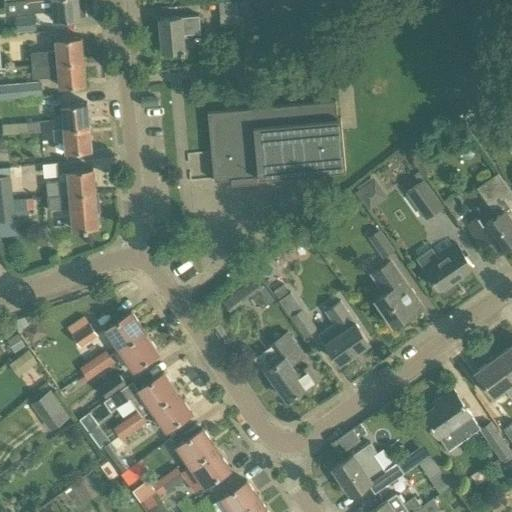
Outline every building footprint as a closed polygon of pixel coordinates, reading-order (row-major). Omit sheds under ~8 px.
[(21,0),(22,9),(42,8),(42,10),(53,9),(54,20),(80,18),(78,0),(21,0)] [(222,41),(240,40),(236,0),(218,2),(222,41)] [(17,32),(36,30),(35,15),(15,17),(17,32)] [(200,32),(198,16),(182,17),(182,16),(158,18),(161,52),(185,50),(184,34),(200,32)] [(31,65),(83,60),(81,36),(56,38),(57,49),(30,52),(31,65)] [(83,60),(31,65),(33,78),(59,76),(60,87),(85,85),(83,60)] [(20,97),(42,95),(40,81),(19,83),(20,97)] [(487,94),(469,106),(478,119),(496,106),(487,94)] [(338,117),(337,99),(208,111),(214,180),(231,179),(232,184),(258,181),(257,176),(346,168),(342,117),(338,117)] [(41,130),(89,126),(87,101),(61,104),(62,116),(52,117),(52,120),(40,121),(41,130)] [(89,126),(41,130),(42,140),(54,139),(54,141),(65,140),(66,153),(92,150),(89,126)] [(190,176),(210,175),(209,150),(189,151),(190,176)] [(0,167),(0,175),(10,174),(9,167),(0,167)] [(47,196),(95,192),(93,167),(67,169),(68,182),(59,183),(59,181),(46,183),(47,196)] [(511,242),(511,220),(505,210),(510,207),(504,198),(511,192),(498,172),(476,187),(496,215),(484,223),(479,216),(468,223),(483,245),(492,238),(500,250),(511,242)] [(0,200),(13,199),(10,174),(0,175),(0,200)] [(372,180),(370,178),(357,187),(358,189),(356,191),(369,210),(388,196),(375,178),(372,180)] [(425,219),(443,206),(424,178),(406,191),(425,219)] [(95,192),(47,196),(48,209),(71,207),(72,228),(84,227),(84,230),(88,229),(88,227),(98,226),(95,192)] [(13,199),(0,200),(0,220),(15,219),(13,199)] [(383,257),(394,249),(379,228),(368,236),(383,257)] [(473,266),(458,244),(438,257),(431,247),(416,258),(438,290),(442,287),(444,290),(459,279),(458,277),(473,266)] [(393,325),(421,306),(390,261),(371,274),(384,293),(375,300),(393,325)] [(253,276),(252,274),(233,289),(235,291),(222,301),(230,312),(262,286),(254,275),(253,276)] [(339,363),(369,342),(340,299),(325,310),(333,322),(319,333),(339,363)] [(304,337),(317,329),(302,308),(290,317),(304,337)] [(119,349),(145,331),(132,310),(105,329),(119,349)] [(20,332),(22,330),(38,318),(34,313),(13,320),(20,332)] [(81,346),(98,334),(90,323),(73,334),(81,346)] [(145,331),(119,349),(132,370),(159,351),(145,331)] [(297,371),(292,363),(304,355),(288,331),(270,344),(280,359),(265,369),(286,400),(307,385),(318,378),(308,363),(297,371)] [(25,345),(17,333),(6,340),(14,352),(25,345)] [(511,344),(498,355),(511,374),(511,344)] [(19,376),(37,362),(27,349),(9,363),(19,376)] [(93,358),(101,370),(113,361),(105,349),(93,358)] [(511,374),(498,355),(475,372),(493,396),(504,388),(511,398),(511,374)] [(82,383),(101,370),(93,358),(80,367),(85,374),(79,378),(82,383)] [(151,409),(178,391),(164,371),(138,389),(151,409)] [(106,398),(125,384),(117,373),(98,387),(106,398)] [(461,441),(480,428),(453,388),(441,396),(443,399),(423,414),(439,437),(452,428),(461,441)] [(178,391),(151,409),(165,430),(192,412),(178,391)] [(60,402),(40,417),(50,430),(69,415),(60,402)] [(88,410),(79,417),(97,443),(107,436),(88,410)] [(125,419),(133,430),(146,421),(138,410),(125,419)] [(121,439),(133,430),(125,419),(113,428),(121,439)] [(503,462),(511,456),(511,451),(491,421),(480,428),(501,460),(502,459),(503,462)] [(511,441),(511,422),(503,429),(511,441)] [(190,466),(217,447),(203,427),(176,445),(190,466)] [(337,438),(345,450),(360,440),(352,428),(337,438)] [(418,443),(412,435),(394,448),(399,456),(418,443)] [(110,441),(103,446),(121,471),(129,465),(110,441)] [(376,452),(370,442),(332,467),(351,494),(368,483),(374,493),(403,473),(396,462),(385,470),(374,453),(376,452)] [(217,447),(190,466),(204,486),(230,468),(217,447)] [(439,492),(452,483),(433,454),(420,463),(439,492)] [(164,475),(172,487),(184,478),(177,467),(164,475)] [(159,495),(172,487),(164,475),(152,484),(159,495)] [(229,511),(243,511),(261,500),(247,479),(220,498),(229,511)] [(132,491),(139,501),(151,493),(144,483),(132,491)] [(412,511),(421,506),(414,496),(403,503),(396,493),(368,511),(412,511)] [(497,511),(505,506),(498,497),(488,505),(493,511),(497,511)] [(433,511),(439,508),(433,498),(421,506),(412,511),(433,511)] [(269,511),(261,500),(243,511),(269,511)]
